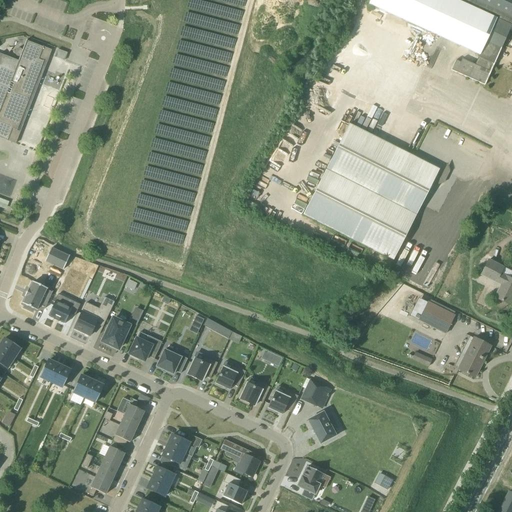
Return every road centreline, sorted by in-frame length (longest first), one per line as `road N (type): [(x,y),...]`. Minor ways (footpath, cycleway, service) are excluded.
road 1 (residential): [(0,303),(121,28),(121,5)]
road 2 (residential): [(169,394),(284,445),(287,455),(260,511)]
road 3 (residential): [(0,315),(169,394)]
road 4 (residential): [(116,511),(169,394)]
